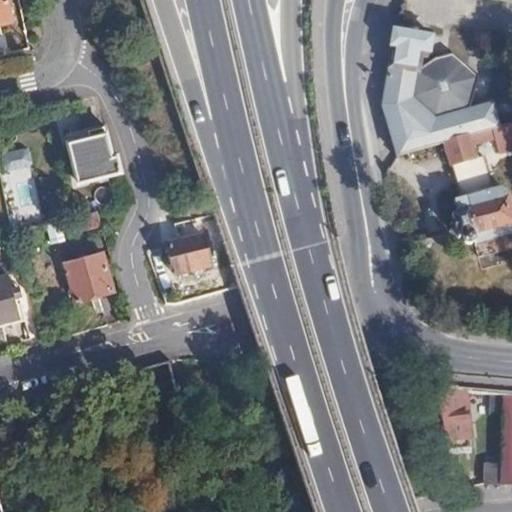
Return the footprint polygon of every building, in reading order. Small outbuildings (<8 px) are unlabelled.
[(0,0),(0,20),(11,18),(7,0),(0,0)] [(428,34),(397,29),(396,31),(389,80),(384,110),(397,159),(444,145),(478,135),(499,129),(491,106),(471,112),(478,79),(450,56),(416,72),(417,57),(424,57),(428,34)] [(114,157),(106,126),(67,136),(79,182),(124,171),(121,155),(114,157)] [(480,144),(478,135),(444,145),(451,168),(456,170),(464,199),(457,202),(461,213),(456,214),(464,238),(466,239),(470,244),(474,244),(479,243),(481,247),(511,237),(511,210),(505,189),(497,191),(486,158),(475,160),(471,147),(480,144)] [(6,171),(34,166),(30,149),(3,154),(6,171)] [(101,206),(72,213),(75,225),(104,218),(101,206)] [(214,267),(206,236),(170,245),(179,276),(214,267)] [(116,290),(106,251),(67,261),(76,299),(116,290)] [(0,323),(22,318),(12,278),(0,280),(0,323)] [(163,431),(185,425),(168,360),(144,367),(163,431)] [(439,384),(447,439),(472,436),(464,387),(450,386),(439,384)] [(494,403),(509,405),(509,391),(495,390),(494,403)] [(487,472),(487,484),(491,483),(511,482),(511,391),(509,391),(509,405),(506,472),(487,472)] [(0,406),(0,411),(17,407),(15,403),(0,406)]
